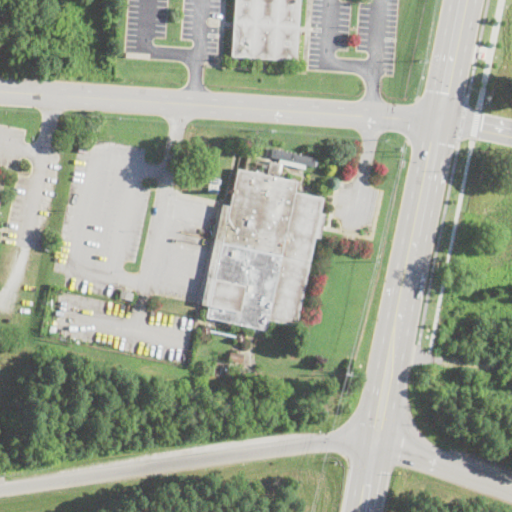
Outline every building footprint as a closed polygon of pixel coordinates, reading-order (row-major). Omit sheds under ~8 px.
[(299,0),(298,33),(296,61),(231,57),(234,0),(299,0)] [(314,158),(312,166),(305,165),(304,168),(277,163),(278,159),(269,157),(271,149),(314,158)] [(279,172),(278,177),(297,181),(295,192),(323,198),(320,214),(324,215),(319,239),(314,238),(296,326),(267,320),(265,331),(205,318),(208,306),(200,304),(222,204),(229,206),(237,169),(266,175),(269,162),(279,164),(277,172),(279,172)] [(133,293),(131,300),(118,297),(120,290),(133,293)] [(209,333),(201,332),(202,324),(210,326),(209,333)] [(56,326),(54,333),(48,332),(49,325),(56,326)] [(245,333),(244,341),(235,339),(237,332),(245,333)] [(244,353),(242,362),(228,359),(230,350),(244,353)]
